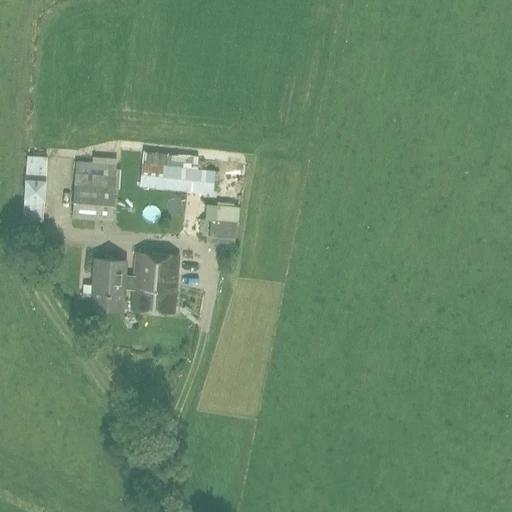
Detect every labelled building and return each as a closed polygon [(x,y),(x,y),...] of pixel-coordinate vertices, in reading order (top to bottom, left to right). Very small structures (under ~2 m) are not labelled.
[(137,147),(133,186),(211,193),(213,169),(188,167),(190,152),(137,147)] [(21,153),(20,173),(40,173),(40,154),(21,153)] [(76,161),(72,216),(112,219),(116,164),(76,161)] [(41,219),(39,180),(15,180),(16,220),(41,219)] [(134,276),(124,275),(123,288),(133,289),(131,310),(173,313),(178,255),(136,252),(134,276)] [(123,288),(124,275),(125,260),(95,258),(91,307),(122,310),(123,288)]
